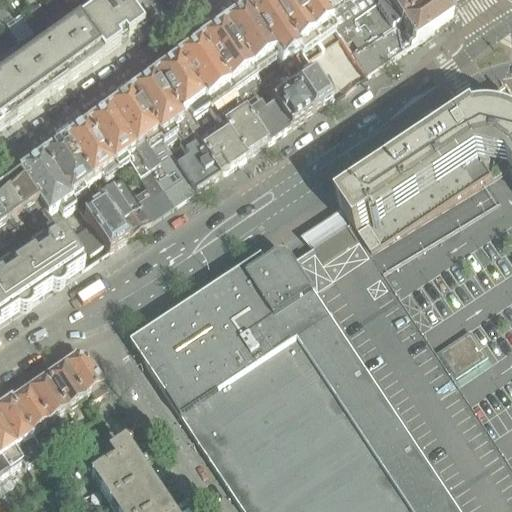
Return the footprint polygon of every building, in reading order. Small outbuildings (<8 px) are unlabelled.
[(143,32),(120,0),(61,0),(68,9),(80,0),(88,0),(94,9),(88,13),(91,17),(79,26),(103,61),(143,32)] [(317,48),(299,20),(286,0),(268,0),(265,2),(300,56),(302,59),(314,77),(332,106),(348,95),(317,48)] [(352,60),(345,51),(338,41),(312,0),(286,0),(299,20),(317,48),(348,95),(366,83),(352,60)] [(360,25),(343,0),(312,0),(338,41),(346,35),(360,25)] [(390,35),(401,28),(438,3),(436,0),(395,0),(392,2),(389,4),(388,4),(380,10),(366,21),(360,25),(346,35),(338,41),(345,51),(365,38),(365,39),(375,33),(380,42),(390,35)] [(380,10),(373,0),(343,0),(360,25),(366,21),(380,10)] [(373,0),(380,10),(388,4),(385,0),(390,0),(392,2),(395,0),(373,0)] [(300,56),(265,2),(247,15),(277,65),(285,78),(292,90),(293,89),(294,91),(303,85),(289,64),(300,56)] [(448,27),(450,20),(438,3),(401,28),(415,50),(448,27)] [(277,65),(247,15),(224,32),(255,81),(277,65)] [(0,135),(68,86),(103,61),(79,26),(0,82),(0,135)] [(415,50),(401,28),(390,35),(380,42),(371,48),(386,69),(415,50)] [(255,81),(224,32),(200,49),(238,108),(250,99),(262,91),(255,81)] [(386,69),(371,48),(352,60),(366,83),(386,69)] [(238,108),(200,49),(177,66),(214,125),(217,123),(238,108)] [(214,125),(177,66),(154,82),(191,140),(218,184),(245,165),(222,131),(217,123),(214,125)] [(314,77),(303,85),(294,91),(313,119),(332,106),(314,77)] [(313,119),(294,91),(293,89),(292,90),(285,78),(263,94),(274,111),(273,111),(289,135),(313,119)] [(191,140),(154,82),(131,99),(165,152),(178,144),(180,147),(191,140)] [(177,171),(165,152),(131,99),(108,116),(172,215),(195,199),(177,171)] [(289,135),(273,111),(264,117),(261,112),(259,110),(258,110),(250,99),(238,108),(245,116),(267,151),(289,135)] [(491,511),(341,286),(480,194),(511,171),(511,106),(508,100),(339,212),(351,230),(248,285),(243,276),(133,349),(239,511),(491,511)] [(172,215),(108,116),(86,132),(114,172),(125,164),(145,196),(134,203),(138,209),(140,213),(151,229),(172,215)] [(267,151),(245,116),(222,131),(245,165),(267,151)] [(114,172),(86,132),(65,147),(92,188),(114,172)] [(218,184),(191,140),(180,147),(178,150),(187,164),(177,171),(195,199),(218,184)] [(92,188),(65,147),(44,163),(70,204),(92,188)] [(81,222),(69,205),(70,204),(44,163),(20,180),(38,209),(64,248),(88,232),(81,222)] [(38,209),(20,180),(2,193),(22,220),(38,209)] [(151,229),(140,213),(138,209),(134,203),(124,186),(100,202),(104,207),(128,245),(151,229)] [(22,220),(2,193),(0,194),(0,221),(7,231),(22,220)] [(128,245),(104,207),(81,222),(88,232),(88,231),(106,260),(128,245)] [(0,331),(11,324),(82,276),(64,248),(38,209),(22,220),(7,231),(0,236),(0,331)] [(471,338),(440,359),(456,384),(487,363),(471,338)] [(107,398),(98,385),(85,365),(75,363),(63,371),(84,404),(88,410),(95,407),(107,398)] [(84,404),(63,371),(46,383),(67,416),(84,404)] [(67,416),(46,383),(28,395),(49,428),(67,416)] [(49,428),(28,395),(10,408),(32,440),(49,428)] [(32,440),(10,408),(0,414),(0,429),(16,454),(33,443),(32,440)] [(24,468),(16,454),(0,429),(0,465),(9,480),(21,472),(23,475),(26,473),(24,468)] [(165,511),(123,448),(112,456),(106,460),(112,467),(89,483),(108,511),(165,511)] [(49,457),(44,449),(38,452),(43,460),(49,457)] [(0,486),(9,480),(0,465),(0,502),(4,500),(0,496),(0,486)]
